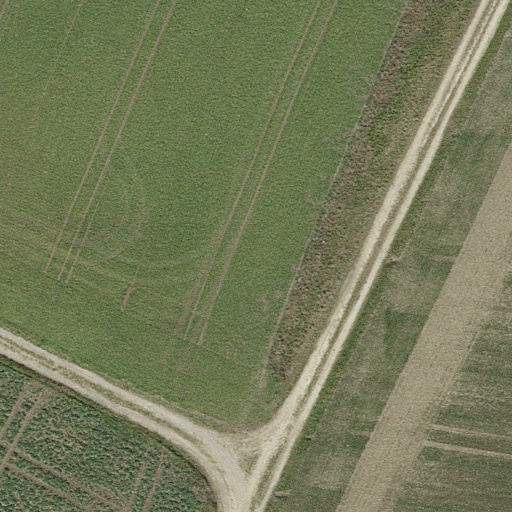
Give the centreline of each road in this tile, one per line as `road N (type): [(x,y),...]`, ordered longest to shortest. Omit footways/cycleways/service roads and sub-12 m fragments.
road 1 (track): [(473,0),(226,511)]
road 2 (track): [(244,473),(0,332)]
